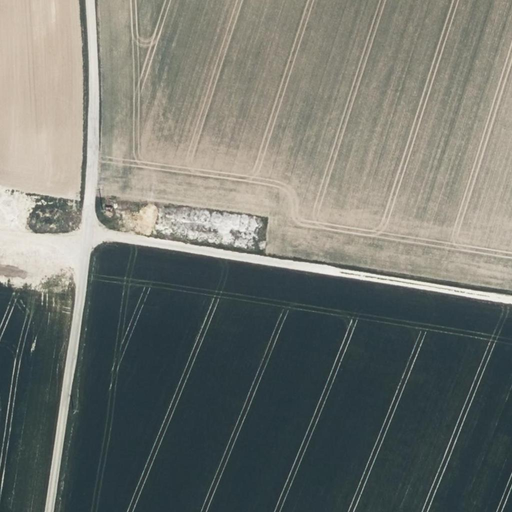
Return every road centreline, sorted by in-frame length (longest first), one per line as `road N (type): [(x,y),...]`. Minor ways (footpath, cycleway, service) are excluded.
road 1 (track): [(511,298),(90,235),(0,229)]
road 2 (unclassified): [(89,0),(90,235),(52,511)]
